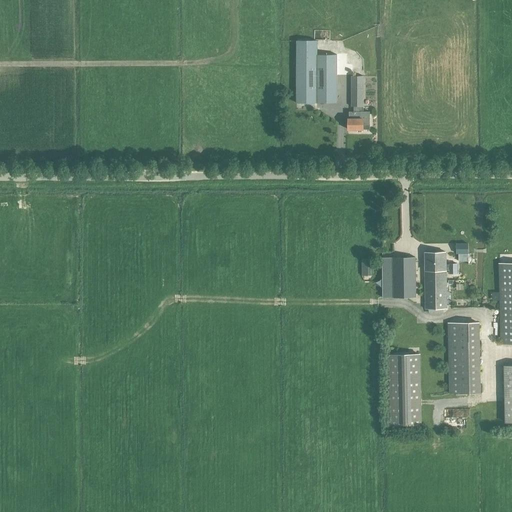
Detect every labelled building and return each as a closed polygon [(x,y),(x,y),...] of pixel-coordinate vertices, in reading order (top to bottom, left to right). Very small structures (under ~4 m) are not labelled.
[(338,102),(338,55),(318,55),(318,40),(297,40),(297,102),(317,103),(338,102)] [(364,126),(370,126),(370,112),(364,112),(363,76),(352,76),(352,107),(356,107),(356,112),(349,112),(350,119),(349,119),(349,130),(364,130),(364,126)] [(473,255),(473,247),(462,247),(462,255),(473,255)] [(447,270),(457,270),(457,263),(447,264),(447,252),(425,252),(426,309),(447,309),(447,270)] [(374,276),(374,270),(375,258),(363,258),(363,276),(374,276)] [(417,259),(384,259),(384,303),(417,303),(417,259)] [(502,344),(511,343),(511,263),(500,264),(502,344)] [(451,394),(481,393),(480,323),(449,324),(451,394)] [(390,354),(391,426),(423,425),(421,353),(390,354)]
